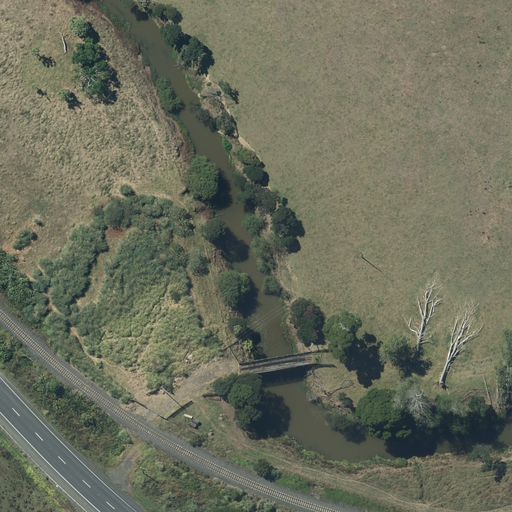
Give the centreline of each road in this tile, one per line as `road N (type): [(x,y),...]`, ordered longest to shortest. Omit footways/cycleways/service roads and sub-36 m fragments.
road 1 (track): [(99,494),(188,384),(316,356)]
road 2 (unknown): [(316,356),(421,374),(511,367)]
road 3 (primary): [(119,511),(0,394)]
